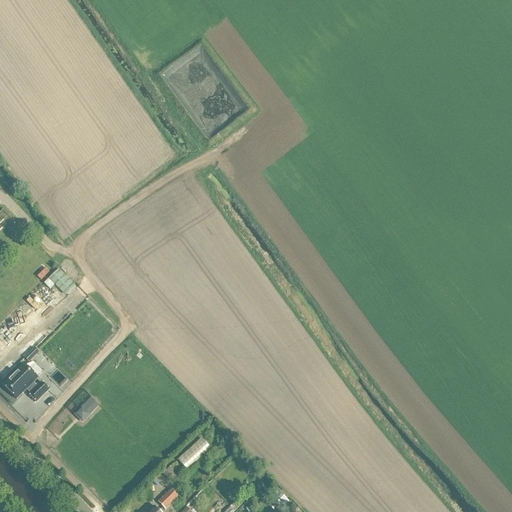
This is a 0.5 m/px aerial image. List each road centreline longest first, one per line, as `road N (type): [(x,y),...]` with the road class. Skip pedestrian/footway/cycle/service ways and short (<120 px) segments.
road 1 (unknown): [(120,323),(117,343),(28,436)]
road 2 (secondary): [(85,511),(0,425)]
